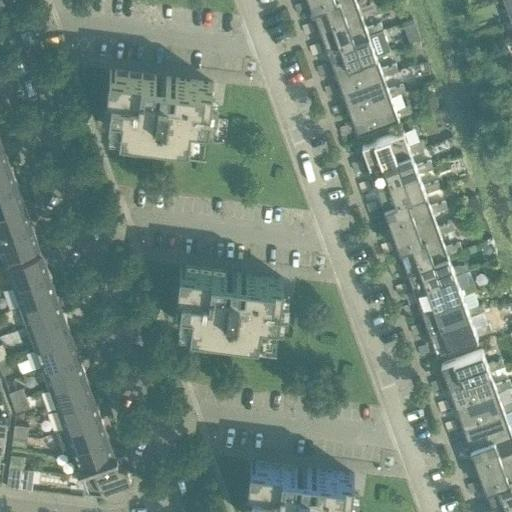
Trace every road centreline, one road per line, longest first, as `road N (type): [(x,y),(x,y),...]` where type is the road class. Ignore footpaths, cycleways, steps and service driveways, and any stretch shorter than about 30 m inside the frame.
road 1 (residential): [(155,410),(407,437)]
road 2 (residential): [(85,215),(335,242)]
road 3 (residential): [(15,20),(261,46)]
road 4 (residential): [(335,242),(261,46)]
road 5 (residential): [(407,437),(335,242)]
road 6 (residential): [(155,410),(85,215)]
road 7 (residential): [(85,215),(15,20)]
